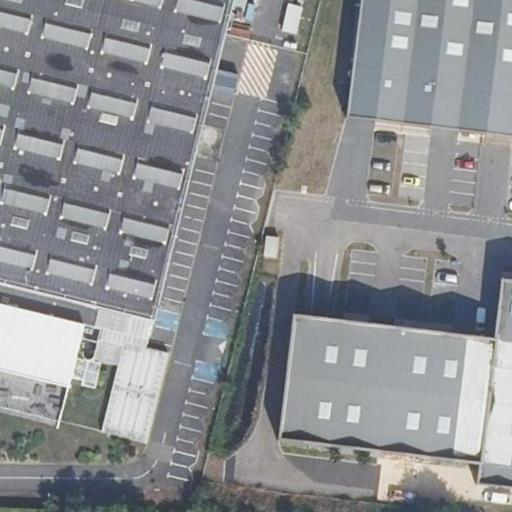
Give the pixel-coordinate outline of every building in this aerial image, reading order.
[(0,0),(0,365),(67,383),(79,335),(96,339),(98,331),(100,325),(88,322),(92,302),(152,318),(232,0),(0,0)] [(511,0),(357,0),(344,115),(511,137),(511,0)] [(504,329),(306,308),(286,436),(488,459),(487,472),(511,475),(511,271),(504,329)] [(146,343),(152,318),(92,302),(88,322),(100,325),(98,331),(119,336),(146,343)] [(146,343),(119,336),(97,426),(142,438),(165,348),(146,343)]
